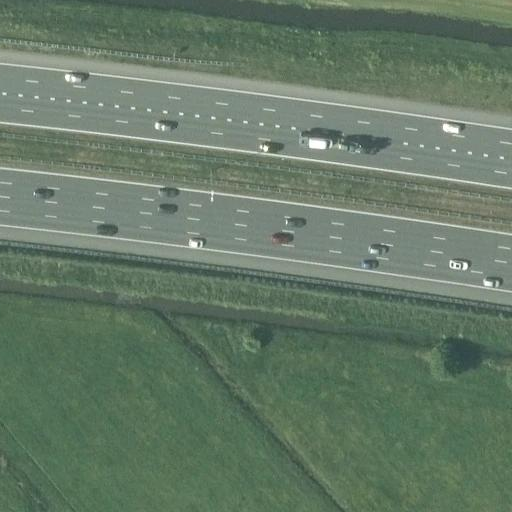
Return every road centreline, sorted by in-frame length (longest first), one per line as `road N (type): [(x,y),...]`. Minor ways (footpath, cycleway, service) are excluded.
road 1 (motorway): [(0,194),(511,261)]
road 2 (motorway): [(511,157),(0,91)]
